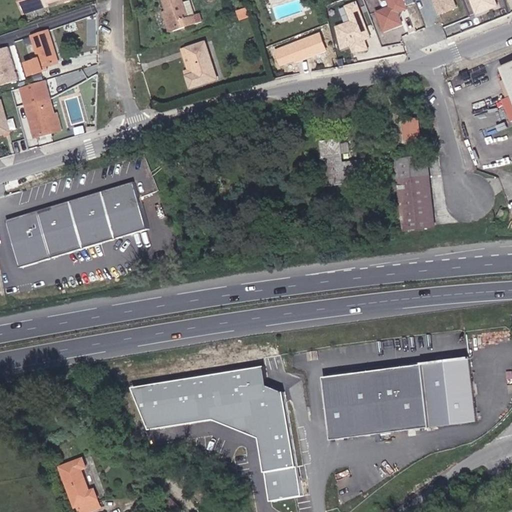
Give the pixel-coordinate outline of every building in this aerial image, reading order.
[(19,0),(24,14),(76,0),(19,0)] [(165,0),(169,11),(166,12),(171,34),(204,23),(201,15),(192,17),(186,0),(165,0)] [(384,0),(388,7),(374,13),(382,33),(401,26),(397,15),(408,11),(403,0),(384,0)] [(453,0),(430,0),(437,17),(457,10),(453,0)] [(493,0),(469,0),(476,16),(497,7),(493,0)] [(371,39),(357,1),(344,6),(350,21),(333,27),(342,50),(348,47),(351,55),(368,49),(365,41),(371,39)] [(51,30),(28,37),(37,61),(29,63),(34,76),(50,72),(49,69),(62,64),(51,30)] [(209,42),(183,49),(189,74),(186,75),(192,91),(223,79),(209,42)] [(0,85),(17,81),(7,47),(0,49),(0,85)] [(44,81),(19,89),(33,138),(62,130),(57,113),(54,114),(44,81)] [(0,101),(0,137),(11,135),(2,101),(0,101)] [(406,117),(408,141),(424,138),(423,115),(406,117)] [(352,139),(323,142),(328,187),(369,183),(366,159),(356,161),(352,139)] [(400,160),(408,230),(440,228),(431,156),(400,160)] [(131,183),(6,221),(19,268),(145,229),(131,183)] [(482,419),(474,356),(321,375),(329,439),(482,419)] [(260,366),(129,388),(147,430),(211,420),(256,439),(264,473),(268,501),(300,496),(293,467),(281,392),(264,385),(260,366)] [(86,458),(61,467),(82,511),(96,511),(106,509),(102,500),(105,499),(100,487),(94,489),(86,471),(92,468),(86,458)] [(170,511),(183,511),(175,502),(167,508),(170,511)]
